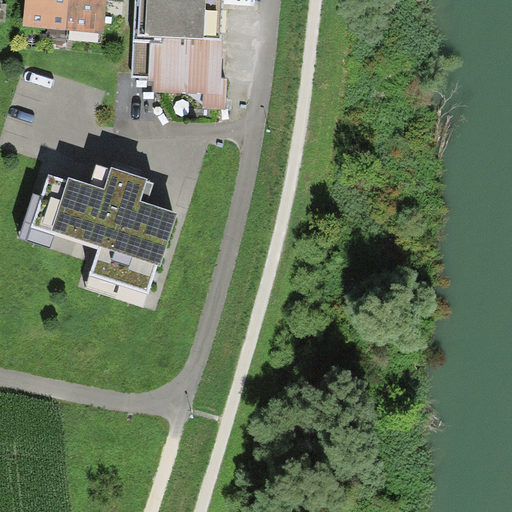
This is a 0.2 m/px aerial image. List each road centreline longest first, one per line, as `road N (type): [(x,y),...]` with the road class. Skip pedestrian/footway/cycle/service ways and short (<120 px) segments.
road 1 (track): [(316,0),(303,117),(276,244),(200,511)]
road 2 (residential): [(271,0),(255,130),(183,408)]
road 3 (residential): [(0,376),(183,408)]
